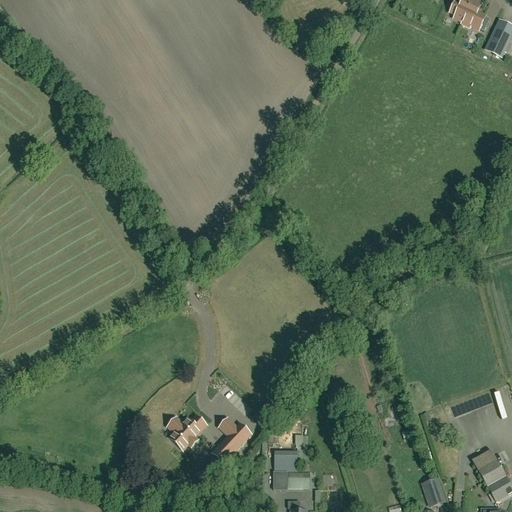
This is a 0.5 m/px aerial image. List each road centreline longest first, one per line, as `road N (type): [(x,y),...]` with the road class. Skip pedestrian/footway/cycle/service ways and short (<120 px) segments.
road 1 (unclassified): [(0,395),(179,288),(225,247),(378,0)]
road 2 (unclassified): [(165,511),(0,462)]
